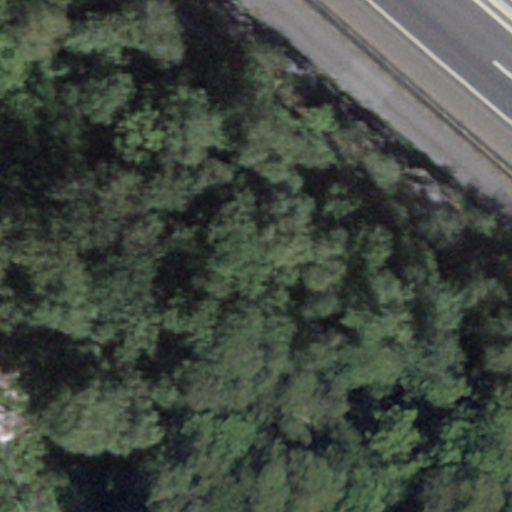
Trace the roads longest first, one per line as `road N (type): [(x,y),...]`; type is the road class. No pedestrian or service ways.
road 1 (unclassified): [(270,0),(511,208)]
road 2 (motorway): [(419,0),(511,80)]
